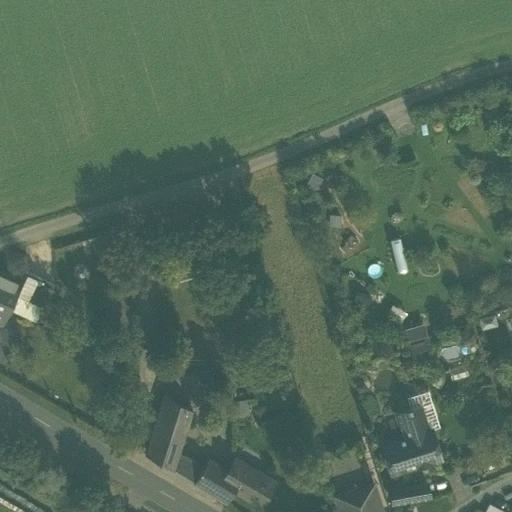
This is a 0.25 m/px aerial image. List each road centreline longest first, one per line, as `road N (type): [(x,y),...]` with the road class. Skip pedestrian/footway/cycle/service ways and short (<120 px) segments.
road 1 (unclassified): [(511,61),(362,116),(265,164),(0,242)]
road 2 (tertiary): [(195,511),(0,398)]
